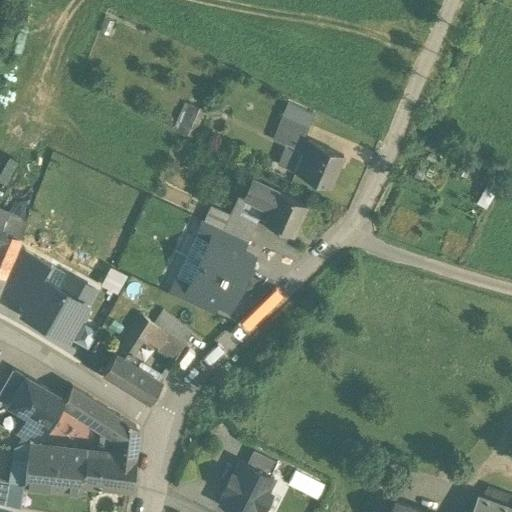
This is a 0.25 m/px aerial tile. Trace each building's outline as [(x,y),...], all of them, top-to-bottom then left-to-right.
[(315,112),(290,101),(278,129),(303,140),(315,112)] [(303,140),(278,129),(272,144),(279,147),(272,164),(294,173),(308,142),(303,140)] [(343,156),(308,142),(294,173),(328,187),(336,170),(337,171),(343,156)] [(278,192),(252,180),(244,197),(244,198),(269,210),(264,222),(268,224),(266,229),(273,232),(275,227),(291,235),(305,204),(278,191),(278,192)] [(244,197),(239,194),(229,215),(228,217),(253,230),(258,219),(264,222),(269,210),(244,198),(244,197)] [(29,209),(13,201),(4,226),(2,231),(19,238),(29,209)] [(229,215),(210,206),(203,221),(247,242),(253,230),(228,217),(229,215)] [(247,242),(203,221),(196,236),(209,242),(211,238),(242,253),(247,242)] [(19,238),(2,231),(4,226),(0,224),(0,247),(13,253),(16,246),(19,238)] [(209,242),(199,264),(240,283),(242,281),(247,279),(249,273),(248,268),(252,258),(242,253),(211,238),(209,242)] [(50,266),(16,246),(13,253),(8,267),(3,279),(0,285),(0,294),(25,308),(42,279),(50,266)] [(13,253),(0,247),(0,263),(8,267),(13,253)] [(188,286),(187,289),(217,303),(228,309),(233,298),(239,296),(241,291),(239,286),(240,283),(199,264),(188,286)] [(25,308),(22,314),(68,339),(78,321),(84,320),(87,314),(85,308),(95,291),(72,277),(64,292),(42,279),(25,308)] [(188,286),(175,280),(169,294),(212,314),(217,303),(187,289),(188,286)] [(170,316),(162,310),(153,323),(155,325),(162,330),(170,316)] [(153,323),(142,315),(131,331),(141,338),(144,340),(155,325),(153,323)] [(191,331),(170,316),(162,330),(168,334),(183,345),(191,331)] [(74,342),(88,349),(97,332),(83,325),(74,342)] [(162,330),(155,325),(144,340),(157,348),(168,334),(162,330)] [(141,338),(131,331),(119,348),(130,355),(141,338)] [(183,345),(168,334),(157,348),(175,360),(183,346),(183,345)] [(160,384),(126,363),(130,355),(119,348),(102,373),(149,402),(160,384)] [(12,370),(0,390),(0,399),(9,405),(25,377),(12,370)] [(64,400),(25,377),(9,405),(28,416),(30,422),(22,435),(38,445),(61,406),(64,400)] [(135,426),(71,386),(64,400),(61,406),(107,431),(118,438),(116,458),(104,457),(86,455),(82,484),(83,485),(130,489),(136,439),(135,426)] [(118,438),(107,431),(104,457),(116,458),(118,438)] [(86,455),(28,449),(28,448),(23,486),(82,492),(83,485),(82,484),(86,455)] [(277,463),(253,451),(246,466),(269,477),(277,463)] [(242,464),(235,477),(231,475),(224,490),(228,492),(221,505),(234,511),(255,511),(258,507),(262,509),(269,494),(266,492),(272,479),(269,477),(246,466),(242,464)] [(9,483),(0,480),(0,504),(4,506),(9,483)] [(470,511),(511,511),(511,509),(477,496),(470,511)]
